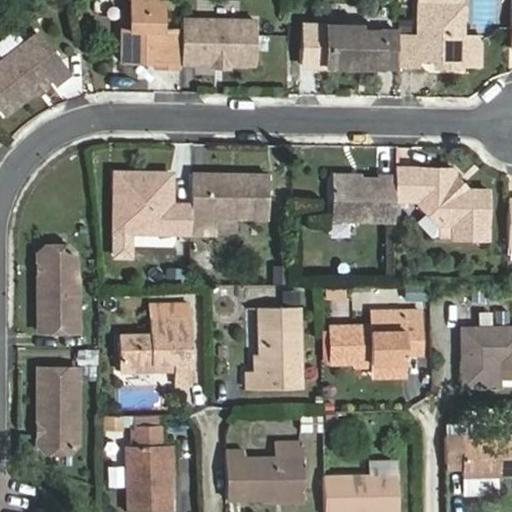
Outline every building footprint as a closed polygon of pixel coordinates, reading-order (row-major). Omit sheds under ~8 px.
[(164,0),(132,0),(132,26),(124,26),(124,59),(158,59),(158,64),(184,65),(184,60),(184,26),(164,26),(164,0)] [(419,33),(399,33),(398,63),(419,63),(419,58),(442,59),(442,66),(463,66),(464,61),(464,36),(465,2),(463,2),(463,0),(420,0),(420,11),(419,33)] [(328,1),(327,22),(360,23),(360,27),(399,28),(399,16),(367,15),(367,8),(361,2),(328,1)] [(399,10),(399,16),(399,28),(399,33),(419,33),(420,11),(399,10)] [(259,18),(185,16),(184,26),(184,60),(258,61),(259,18)] [(327,22),(326,63),(398,64),(398,63),(399,33),(399,28),(360,27),(360,23),(327,22)] [(14,30),(0,40),(0,52),(3,56),(17,47),(23,42),(14,30)] [(3,56),(0,58),(0,108),(4,114),(50,78),(54,84),(68,73),(37,31),(23,42),(17,47),(3,56)] [(483,36),(464,36),(464,61),(483,61),(483,36)] [(414,169),(396,168),(395,173),(395,199),(418,199),(418,202),(438,223),(463,224),(463,238),(487,238),(488,189),(462,188),(454,178),(455,165),(419,164),(414,169)] [(192,212),(192,201),(172,201),(173,170),(116,169),(116,187),(123,187),(123,228),(130,228),(192,229),(192,212)] [(270,171),(193,169),(192,201),(192,212),(269,214),(270,171)] [(331,215),(394,217),(395,199),(395,173),(378,172),(378,176),(332,175),(331,215)] [(123,187),(116,187),(115,228),(123,228),(123,187)] [(463,224),(438,223),(438,237),(463,238),(463,224)] [(123,228),(115,228),(115,252),(129,253),(130,228),(123,228)] [(40,269),(39,330),(78,330),(78,280),(76,252),(68,244),(48,244),(40,252),(40,261),(43,262),(43,269),(40,269)] [(289,264),(274,264),(274,279),(289,280),(289,264)] [(345,283),(326,283),(326,298),(345,298),(345,283)] [(118,335),(118,371),(151,370),(151,365),(173,365),(174,385),(192,384),(190,302),(149,303),(150,334),(118,335)] [(259,307),(259,353),(260,370),(246,371),(246,388),(300,387),(300,307),(259,307)] [(421,310),(370,311),(370,324),(328,325),(329,364),(369,363),(406,361),(406,355),(423,354),(421,310)] [(498,386),(499,367),(501,364),(511,363),(511,327),(462,328),(463,386),(498,386)] [(406,361),(369,363),(370,377),(406,376),(406,361)] [(78,367),(39,367),(39,425),(43,425),(43,433),(39,433),(39,442),(48,450),(70,450),(78,442),(78,367)] [(124,446),(126,511),(170,511),(168,445),(164,445),(163,425),(141,426),(142,445),(124,446)] [(511,435),(444,436),(445,470),(462,470),(462,477),(490,476),(511,475),(511,435)] [(244,450),(225,450),(226,500),(304,498),(303,442),(273,443),(273,456),(245,457),(244,450)] [(368,475),(323,476),(323,511),(399,511),(398,460),(368,462),(368,475)] [(490,476),(462,477),(463,494),(491,494),(490,476)]
